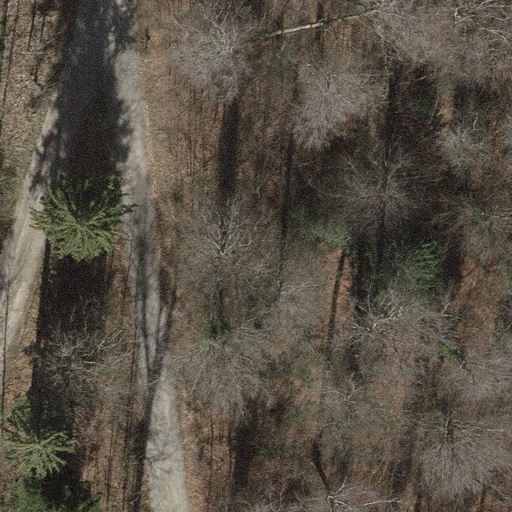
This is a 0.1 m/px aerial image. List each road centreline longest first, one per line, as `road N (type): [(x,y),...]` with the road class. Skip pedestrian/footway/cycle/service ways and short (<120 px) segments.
road 1 (track): [(110,0),(169,511)]
road 2 (track): [(103,0),(0,334)]
